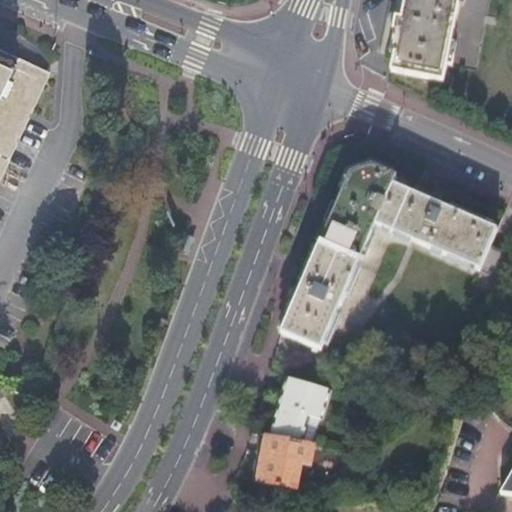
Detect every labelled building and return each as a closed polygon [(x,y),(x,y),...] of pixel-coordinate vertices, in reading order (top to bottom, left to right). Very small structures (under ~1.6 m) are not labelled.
[(406,0),(402,21),(397,20),(394,34),(395,34),(400,35),(396,56),(392,74),(444,85),(447,67),(452,45),(459,7),(460,0),(406,0)] [(398,0),(394,20),(397,20),(402,21),(406,0),(398,0)] [(390,55),(396,56),(400,35),(395,34),(390,55)] [(452,45),(447,67),(452,68),(456,45),(452,45)] [(0,165),(40,77),(0,58),(0,165)] [(349,175),(282,336),(323,352),(374,231),(391,238),(392,234),(500,281),(511,256),(489,246),(496,231),(393,185),(396,178),(371,166),(349,175)] [(281,439),(336,391),(286,376),(270,437),(281,439)] [(308,465),(312,445),(281,439),(270,437),(260,435),(251,481),(295,489),(296,483),(299,464),(308,465)] [(305,484),(308,465),(299,464),(296,483),(305,484)] [(511,479),(503,495),(511,496),(511,479)]
